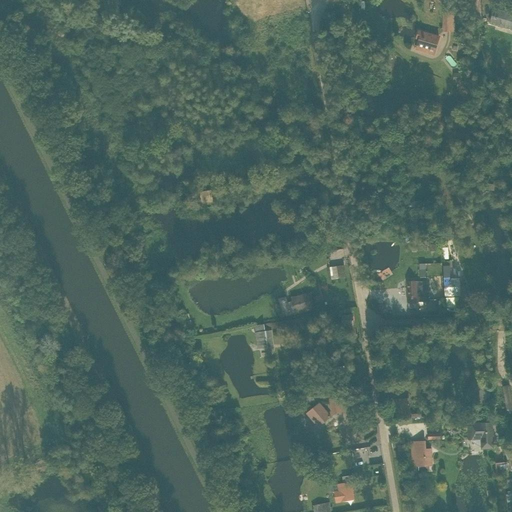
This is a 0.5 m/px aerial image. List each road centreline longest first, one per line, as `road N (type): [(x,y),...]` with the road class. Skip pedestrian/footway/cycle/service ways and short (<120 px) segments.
road 1 (track): [(0,181),(164,511)]
road 2 (unclassified): [(323,0),(313,11),(364,324)]
road 3 (unclassified): [(364,324),(396,511)]
road 4 (unclassified): [(511,317),(364,324)]
